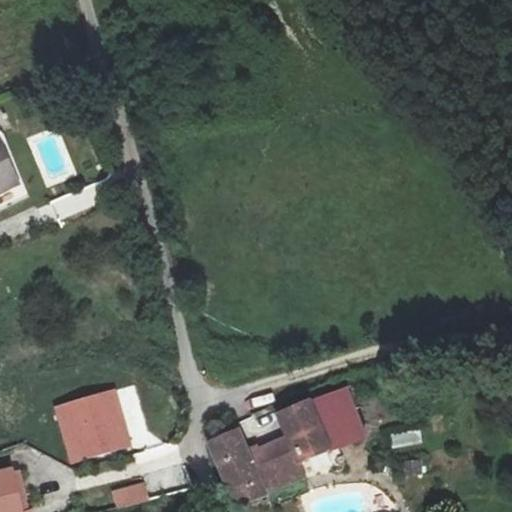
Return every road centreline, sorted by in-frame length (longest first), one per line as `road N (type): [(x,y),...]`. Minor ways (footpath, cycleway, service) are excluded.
road 1 (residential): [(203,404),(86,0)]
road 2 (residential): [(511,337),(400,344),(203,404)]
